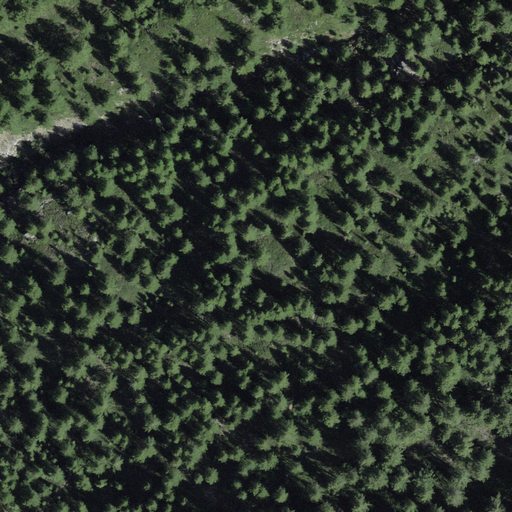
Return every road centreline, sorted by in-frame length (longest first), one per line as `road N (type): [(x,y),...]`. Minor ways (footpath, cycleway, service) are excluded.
road 1 (track): [(511,260),(364,184),(281,407),(288,471),(267,505),(232,511)]
road 2 (track): [(113,511),(85,479),(66,477),(42,508),(13,511),(0,498)]
